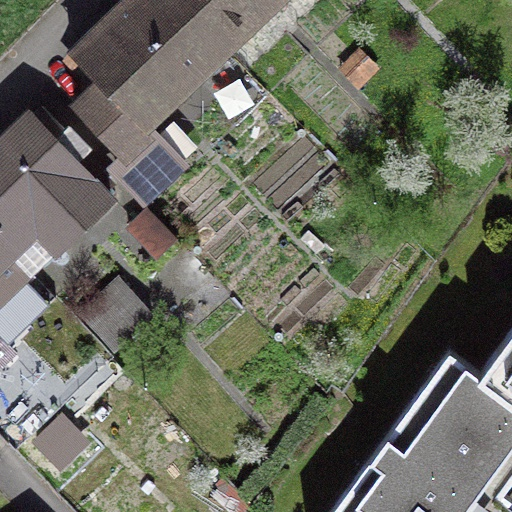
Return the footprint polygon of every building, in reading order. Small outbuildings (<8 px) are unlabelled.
[(122,0),(71,49),(100,81),(143,122),(221,47),(222,46),(178,0),(122,0)] [(178,0),(222,46),(270,0),(178,0)] [(170,150),(143,122),(100,81),(74,105),(112,144),(101,155),(133,187),(170,150)] [(0,140),(0,240),(30,272),(111,195),(75,158),(89,145),(67,123),(63,127),(39,103),(0,140)] [(30,272),(0,240),(0,293),(2,295),(6,300),(33,274),(30,272)] [(511,246),(440,345),(447,350),(449,348),(480,370),(479,372),(511,396),(511,246)] [(112,348),(151,312),(122,281),(83,317),(112,348)] [(449,348),(447,350),(358,472),(321,446),(272,511),(511,511),(511,396),(479,372),(480,370),(449,348)]
